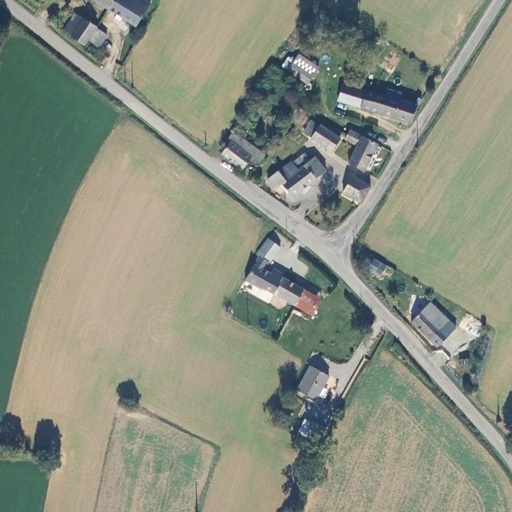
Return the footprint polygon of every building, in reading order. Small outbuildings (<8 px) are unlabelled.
[(108,0),(105,5),(114,10),(111,14),(117,18),(120,14),(134,23),(149,0),(108,0)] [(59,28),(79,41),(83,35),(92,23),(93,22),(73,7),(59,28)] [(102,31),(92,23),(83,35),(94,43),(102,31)] [(318,65),(298,52),(287,68),(307,81),(318,65)] [(284,70),(270,62),(265,70),(279,78),(284,70)] [(370,109),(410,122),(415,103),(399,99),(400,96),(397,95),(396,99),(394,99),(396,91),(386,88),(384,94),(342,80),(337,96),(358,105),(370,109)] [(331,151),(339,138),(320,125),(311,137),(331,151)] [(349,128),(346,133),(360,142),(358,147),(349,163),(365,171),(379,146),(349,128)] [(258,166),(265,156),(236,132),(230,139),(233,142),(223,153),(243,169),(251,160),(258,166)] [(360,142),(346,133),(343,138),(358,147),(360,142)] [(283,185),(295,198),(325,171),(313,158),(299,171),(290,160),(271,176),(281,187),(283,185)] [(291,201),(295,198),(283,185),(281,187),(271,176),(265,182),(274,192),(279,187),(291,201)] [(363,204),(372,189),(353,178),(344,194),(363,204)] [(261,283),(291,301),(294,302),(302,287),(283,276),(283,274),(278,271),(275,274),(263,267),(268,257),(269,258),(280,242),(268,233),(256,249),(259,251),(245,278),(259,286),(261,283)] [(381,276),(387,264),(373,258),(367,269),(381,276)] [(302,287),(294,302),(311,312),(319,296),(302,287)] [(411,322),(436,347),(450,333),(426,308),(411,322)] [(320,397),(334,369),(314,358),(300,386),(320,397)] [(309,413),(301,426),(309,430),(316,416),(309,413)] [(316,416),(309,430),(323,437),(330,424),(316,416)]
